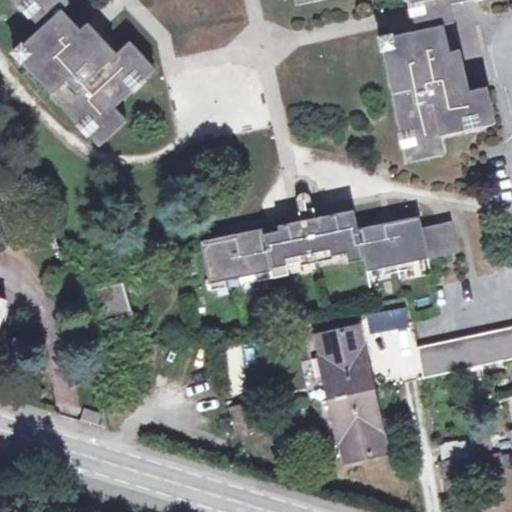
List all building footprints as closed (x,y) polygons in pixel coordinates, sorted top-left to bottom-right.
[(10,0),(40,29),(13,56),(100,147),(128,119),(115,107),(154,68),(125,40),(113,52),(84,23),(74,31),(56,13),(65,4),(61,0),(10,0)] [(293,0),(294,2),(302,0),(407,0),(414,26),(380,34),(408,159),(443,151),(438,131),(495,118),(487,77),(469,80),(460,43),(448,45),(442,19),(455,17),(450,0),(293,0)] [(417,259),(431,257),(425,225),(422,214),(405,218),(378,223),(360,227),(357,213),(356,209),(341,212),(323,215),(316,217),(298,221),(246,232),(220,238),(202,242),(213,291),(229,288),(227,282),(257,275),(258,282),(290,274),(288,264),(286,258),(330,248),(332,255),(346,251),(349,261),(365,257),(368,270),(386,267),(388,273),(418,266),(417,259)] [(425,225),(431,257),(462,250),(455,219),(425,225)] [(286,258),(288,264),(332,255),(330,248),(286,258)] [(133,312),(124,278),(96,286),(105,320),(133,312)] [(420,344),(426,375),(511,356),(511,323),(500,326),(504,345),(489,348),(486,330),(420,344)] [(373,388),(360,324),(318,333),(323,354),(322,354),(331,396),(340,438),(341,438),(346,459),(388,450),(373,388)] [(486,330),(489,348),(504,345),(500,326),(486,330)] [(252,401),(234,405),(239,430),(257,426),(252,401)] [(466,441),(439,444),(441,459),(468,456),(466,441)] [(460,457),(442,460),(446,485),(463,482),(460,457)] [(465,457),(460,457),(463,482),(469,481),(465,457)]
